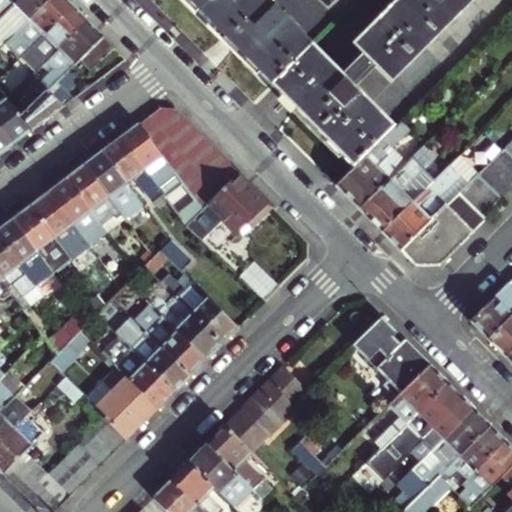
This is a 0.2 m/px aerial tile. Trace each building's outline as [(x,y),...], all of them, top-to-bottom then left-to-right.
[(0,0),(0,18),(2,17),(17,2),(18,0),(0,0)] [(18,0),(17,2),(31,17),(48,0),(18,0)] [(48,0),(31,17),(46,32),(74,4),(70,0),(48,0)] [(184,0),(233,48),(270,85),(312,44),(268,0),(184,0)] [(401,0),(356,45),(366,56),(345,77),(312,44),(270,85),(315,130),(355,169),(396,127),(358,90),(379,69),(394,82),(475,0),(401,0)] [(2,17),(0,18),(0,30),(8,39),(23,25),(31,17),(17,2),(2,17)] [(74,4),(46,32),(60,46),(88,18),(74,4)] [(22,40),(30,48),(46,32),(31,17),(23,25),(30,32),(22,40)] [(67,70),(77,60),(80,57),(104,34),(88,18),(60,46),(68,55),(52,71),(59,78),(67,70)] [(46,32),(30,48),(44,62),(60,46),(46,32)] [(104,34),(80,57),(93,68),(115,46),(104,34)] [(0,56),(0,63),(7,71),(30,48),(22,40),(19,38),(0,56)] [(79,80),(67,70),(59,78),(21,116),(33,131),(71,102),(65,94),(79,80)] [(8,99),(0,104),(0,120),(17,143),(33,131),(21,116),(8,99)] [(154,115),(170,136),(191,119),(179,107),(164,107),(154,115)] [(177,146),(170,136),(154,115),(143,124),(167,156),(207,208),(217,199),(208,188),(201,178),(193,167),(186,157),(177,146)] [(170,136),(177,146),(199,128),(191,119),(170,136)] [(17,143),(0,120),(0,155),(0,156),(17,143)] [(396,127),(355,169),(337,186),(362,210),(403,169),(383,149),(389,144),(394,149),(411,131),(402,122),(396,127)] [(143,124),(126,136),(149,168),(167,156),(143,124)] [(199,128),(177,146),(186,157),(208,136),(199,128)] [(126,136),(108,150),(131,182),(139,177),(158,203),(169,195),(149,168),(126,136)] [(208,136),(186,157),(193,167),(217,145),(208,136)] [(217,145),(193,167),(201,178),(226,155),(217,145)] [(426,145),(413,158),(425,171),(438,158),(426,145)] [(108,150),(90,164),(130,217),(148,204),(131,182),(108,150)] [(226,155),(201,178),(208,188),(235,164),(226,155)] [(405,192),(425,171),(413,158),(403,169),(362,210),(385,233),(415,202),(405,192)] [(403,251),(434,220),(427,213),(468,172),(457,160),(436,181),(415,202),(385,233),(403,251)] [(90,164),(71,178),(112,231),(130,217),(90,164)] [(235,164),(208,188),(217,199),(244,173),(235,164)] [(415,202),(436,181),(425,171),(405,192),(415,202)] [(434,220),(460,195),(475,179),(468,172),(427,213),(434,220)] [(275,204),(244,173),(217,199),(207,208),(190,225),(191,226),(204,238),(224,219),(239,234),(250,222),(253,226),(275,204)] [(441,260),(483,218),(501,199),(478,176),(475,179),(460,195),(434,220),(403,251),(415,263),(441,260)] [(71,178),(54,191),(94,245),(112,231),(71,178)] [(54,191),(37,204),(76,258),(94,245),(54,191)] [(37,204),(18,218),(41,250),(58,272),(76,258),(37,204)] [(18,218),(0,232),(23,264),(41,250),(18,218)] [(0,232),(0,270),(6,277),(23,264),(0,232)] [(163,251),(172,259),(185,272),(195,261),(174,240),(163,251)] [(147,267),(159,255),(150,243),(133,259),(142,271),(147,267)] [(58,272),(41,250),(23,264),(39,286),(58,272)] [(159,255),(147,267),(156,275),(172,259),(163,251),(159,255)] [(142,271),(133,259),(117,276),(126,288),(131,283),(142,271)] [(39,286),(23,264),(6,277),(6,278),(22,299),(39,286)] [(244,276),(267,298),(279,286),(256,264),(244,276)] [(131,283),(140,291),(156,275),(147,267),(142,271),(131,283)] [(126,288),(117,276),(101,292),(110,304),(117,297),(126,288)] [(242,327),(193,280),(183,289),(178,284),(172,291),(226,343),(242,327)] [(511,318),(511,280),(469,323),(488,342),(511,318)] [(226,343),(172,291),(163,299),(172,308),(165,316),(210,359),(226,343)] [(100,314),(110,304),(101,292),(85,309),(93,320),(100,314)] [(210,359),(165,316),(152,303),(137,317),(159,340),(194,375),(210,359)] [(83,330),(93,320),(85,309),(68,326),(76,337),(83,330)] [(128,309),(111,326),(177,392),(194,375),(159,340),(137,317),(128,309)] [(177,392),(111,326),(100,314),(93,320),(113,342),(104,351),(119,366),(161,408),(177,392)] [(34,316),(25,326),(33,334),(42,326),(34,316)] [(511,318),(488,342),(504,359),(511,351),(511,318)] [(399,399),(433,365),(388,319),(357,348),(391,381),(386,386),(399,399)] [(73,341),(76,337),(68,326),(53,341),(61,352),(69,345),(73,341)] [(1,332),(0,332),(0,345),(2,349),(9,342),(1,332)] [(79,355),(69,345),(61,352),(52,362),(63,372),(79,355)] [(377,445),(383,451),(451,384),(433,365),(399,399),(392,406),(404,418),(377,445)] [(0,384),(9,376),(0,366),(0,384)] [(129,440),(161,408),(119,366),(89,397),(111,419),(108,421),(129,440)] [(254,452),(297,406),(293,403),(307,388),(286,368),(228,426),(254,452)] [(69,378),(61,386),(76,401),(84,393),(69,378)] [(0,414),(15,399),(0,384),(0,414)] [(407,511),(434,486),(427,479),(418,471),(437,453),(479,413),(451,384),(383,451),(377,457),(350,483),(361,494),(398,456),(415,473),(376,511),(407,511)] [(0,414),(0,446),(18,429),(36,411),(20,395),(15,399),(0,414)] [(48,411),(42,405),(36,411),(18,429),(33,445),(46,431),(36,422),(48,411)] [(464,457),(494,428),(479,413),(437,453),(445,461),(427,479),(434,486),(407,511),(424,511),(452,485),(444,477),(464,457)] [(108,421),(97,432),(118,452),(129,440),(108,421)] [(254,452),(228,426),(211,444),(254,488),(265,477),(246,460),(254,452)] [(464,457),(481,473),(510,444),(494,428),(464,457)] [(18,429),(0,446),(0,466),(5,472),(25,452),(33,445),(18,429)] [(97,432),(86,443),(106,463),(118,452),(97,432)] [(106,463),(86,443),(74,453),(95,474),(106,463)] [(331,466),(307,443),(298,452),(321,475),(331,466)] [(254,488),(211,444),(193,462),(217,486),(237,506),(254,488)] [(496,488),(506,478),(511,472),(511,446),(510,444),(481,473),(496,488)] [(383,451),(377,445),(371,451),(377,457),(383,451)] [(25,452),(5,472),(16,483),(36,463),(25,452)] [(95,474),(74,453),(64,463),(85,485),(95,474)] [(210,493),(217,486),(193,462),(174,481),(199,504),(204,509),(206,511),(221,511),(226,508),(210,493)] [(27,493),(47,473),(36,463),(16,483),(27,493)] [(53,474),(74,495),(85,485),(64,463),(53,474)] [(27,493),(38,504),(58,484),(47,473),(27,493)] [(460,494),(475,509),(496,488),(481,473),(460,494)] [(273,485),(265,477),(254,488),(262,496),(273,485)] [(199,504),(174,481),(158,497),(173,511),(193,511),(192,511),(199,504)] [(72,498),(58,484),(38,504),(38,505),(58,511),(72,498)] [(305,491),(299,497),(305,503),(311,497),(305,491)]
